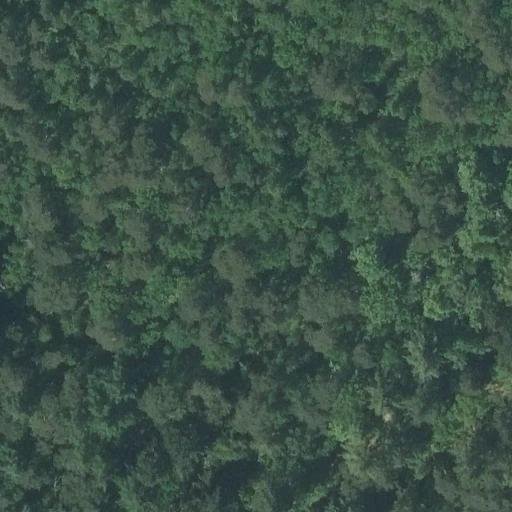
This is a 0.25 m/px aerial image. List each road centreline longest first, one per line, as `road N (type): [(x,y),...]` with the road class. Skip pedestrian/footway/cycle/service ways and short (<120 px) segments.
road 1 (track): [(211,511),(511,240)]
road 2 (unknown): [(511,341),(318,511)]
road 3 (track): [(166,511),(110,440),(0,356)]
